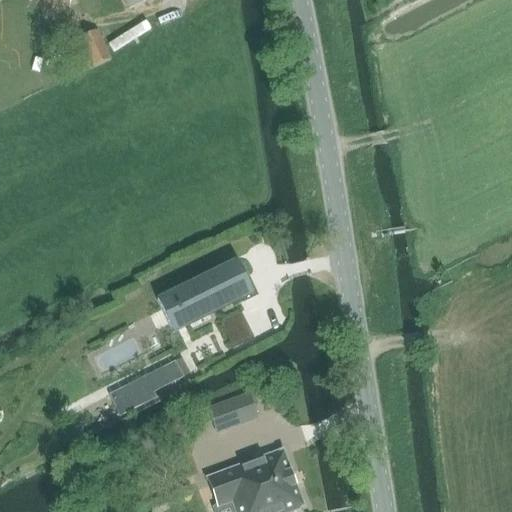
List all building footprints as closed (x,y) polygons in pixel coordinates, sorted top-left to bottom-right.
[(124,0),(129,9),(146,1),(147,4),(155,0),(124,0)] [(66,44),(77,70),(78,74),(110,60),(98,30),(66,44)] [(170,295),(186,328),(253,295),(236,262),(170,294),(170,295)] [(241,313),(219,324),(232,349),(253,339),(241,313)] [(181,338),(174,314),(144,324),(151,347),(181,338)] [(156,391),(160,398),(185,383),(172,359),(126,385),(137,402),(156,391)] [(257,415),(253,405),(249,395),(207,410),(215,431),(257,415)] [(302,507),(295,487),(294,485),(290,475),(291,475),(290,473),(282,454),(283,454),(282,452),(280,452),(280,453),(246,465),(239,468),(207,480),(217,507),(217,508),(232,503),(235,511),(292,511),(301,509),(303,509),(302,507)]
